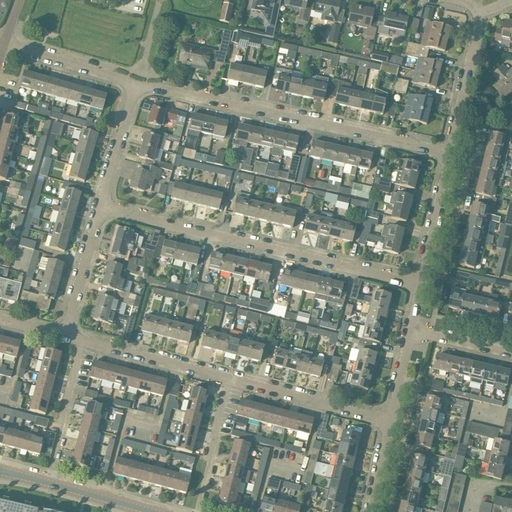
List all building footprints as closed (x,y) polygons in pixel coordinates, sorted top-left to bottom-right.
[(252,0),(252,1),(253,1),(252,10),(271,14),(269,27),(275,28),(278,16),(281,2),(275,1),(274,0),(252,0)] [(298,21),(307,23),(310,10),(305,9),(306,0),(286,0),(285,6),(300,10),(298,21)] [(340,3),(325,0),(317,0),(315,12),(335,17),(334,22),(341,24),(343,11),(338,10),(340,3)] [(223,4),(219,21),(228,24),(232,6),(223,4)] [(365,36),(374,38),(377,24),(371,22),(373,13),(363,11),(363,8),(352,6),(348,25),(367,29),(365,36)] [(424,19),(432,19),(433,8),(425,8),(424,19)] [(377,24),(374,38),(375,33),(388,35),(389,30),(405,33),(408,19),(400,18),(400,16),(385,13),(384,19),(379,18),(377,24)] [(410,31),(417,32),(420,20),(413,19),(410,31)] [(497,30),(494,41),(495,41),(495,39),(502,40),(511,42),(509,52),(511,52),(511,22),(506,21),(503,31),(497,30)] [(447,40),(450,28),(427,22),(424,34),(447,40)] [(332,24),(327,42),(336,44),(341,26),(332,24)] [(219,53),(226,54),(231,32),(224,31),(219,53)] [(248,42),(249,36),(241,35),(242,32),(235,31),(231,43),(239,44),(240,40),(248,42)] [(447,40),(424,34),(421,46),(408,43),(406,49),(428,54),(429,48),(444,52),(447,40)] [(180,61),(182,61),(181,63),(190,65),(190,63),(198,65),(197,68),(208,71),(213,51),(184,45),(180,61)] [(297,53),(298,47),(286,45),(285,51),(297,53)] [(309,56),(310,50),(298,47),(297,53),(309,56)] [(428,54),(406,49),(405,56),(418,59),(415,71),(438,76),(441,64),(426,60),(428,54)] [(321,59),(322,53),(310,50),(309,56),(320,59),(321,59)] [(322,53),(321,59),(331,61),(329,67),(336,68),(337,67),(339,57),(322,53)] [(357,61),(339,57),(337,67),(343,69),(344,64),(356,67),(357,61)] [(394,65),(394,66),(399,67),(401,67),(402,60),(396,59),(394,65)] [(368,69),(369,63),(357,61),(356,67),(359,67),(358,71),(367,73),(368,69)] [(369,63),(368,69),(380,72),(381,66),(369,63)] [(382,63),(381,66),(380,72),(391,74),(389,80),(395,81),(396,81),(396,79),(399,67),(394,66),(382,63)] [(227,80),(239,83),(243,68),(231,65),(227,80)] [(499,81),(493,86),(504,99),(511,91),(511,70),(509,73),(503,67),(494,75),(499,81)] [(243,68),(239,83),(251,86),(255,70),(243,68)] [(275,91),(288,94),(291,78),(290,78),(292,72),(275,69),(273,79),(278,81),(275,91)] [(255,70),(251,86),(263,89),(267,73),(255,70)] [(438,76),(415,71),(412,83),(435,89),(438,76)] [(32,91),(36,75),(24,72),(19,87),(32,91)] [(36,75),(32,91),(44,94),(48,79),(36,75)] [(303,81),(300,97),(312,99),(317,77),(316,77),(314,84),(303,81)] [(317,77),(312,99),(323,102),(327,86),(326,86),(328,80),(321,78),(317,77)] [(303,81),(291,78),(288,94),(300,97),(303,81)] [(48,79),(44,94),(55,97),(59,82),(48,79)] [(396,79),(396,81),(395,81),(395,85),(407,88),(409,82),(396,79)] [(67,101),(71,85),(59,82),(55,97),(67,101)] [(334,105),(347,107),(350,92),(351,85),(345,83),(339,82),(334,105)] [(83,89),(71,85),(67,101),(79,104),(83,89)] [(407,88),(395,85),(393,92),(406,95),(407,88)] [(83,89),(79,104),(90,107),(95,92),(83,89)] [(362,94),(359,110),(371,113),(374,98),(376,90),(374,97),(362,94)] [(376,90),(374,98),(371,113),(383,115),(387,94),(387,95),(376,90)] [(95,92),(90,107),(102,111),(107,95),(95,92)] [(350,92),(347,107),(359,110),(362,94),(350,92)] [(429,113),(431,108),(432,101),(409,95),(406,107),(429,113)] [(26,111),(28,105),(16,102),(14,107),(26,111)] [(388,116),(394,118),(397,105),(391,103),(388,116)] [(26,111),(38,114),(39,108),(28,105),(26,111)] [(429,113),(406,107),(403,119),(426,125),(429,113)] [(40,109),(39,108),(38,114),(49,118),(51,112),(40,109)] [(153,108),(148,123),(161,127),(163,118),(177,122),(179,113),(165,109),(165,111),(153,108)] [(2,128),(18,132),(20,124),(27,126),(30,116),(15,112),(13,117),(5,115),(4,121),(2,120),(0,126),(2,127),(2,128)] [(51,112),(49,118),(59,120),(61,121),(63,115),(51,112)] [(63,115),(61,121),(73,124),(75,118),(63,115)] [(188,130),(200,133),(204,117),(192,115),(188,130)] [(204,117),(200,133),(212,136),(216,120),(204,117)] [(75,118),(73,124),(83,127),(85,128),(86,122),(75,118)] [(216,120),(212,136),(225,139),(228,123),(216,120)] [(86,122),(85,128),(96,131),(98,125),(86,122)] [(235,141),(247,144),(251,128),(238,125),(235,141)] [(0,135),(0,140),(15,144),(18,132),(2,128),(0,135)] [(251,128),(247,144),(259,146),(262,131),(251,128)] [(79,143),(94,147),(98,135),(82,130),(79,143)] [(262,131),(259,146),(271,149),(274,133),(262,131)] [(274,133),(271,149),(283,152),(286,136),(274,133)] [(488,146),(503,150),(508,151),(510,146),(505,145),(507,137),(491,133),(488,146)] [(156,150),(156,149),(159,138),(145,134),(142,146),(156,150)] [(286,136),(283,152),(295,154),(299,139),(286,136)] [(15,144),(0,140),(0,153),(11,156),(15,144)] [(309,157),(321,160),(324,144),(312,142),(309,157)] [(75,155),(91,159),(94,147),(79,143),(75,155)] [(324,144),(321,160),(333,163),(336,147),(324,144)] [(162,152),(156,150),(142,146),(141,150),(139,150),(137,152),(137,154),(137,156),(139,157),(139,158),(146,160),(144,165),(154,168),(154,167),(162,170),(162,169),(171,172),(173,166),(159,162),(162,152)] [(503,150),(488,146),(485,158),(507,164),(508,163),(505,163),(507,158),(502,157),(503,150)] [(336,147),(333,163),(345,165),(349,150),(336,147)] [(349,150),(345,165),(357,168),(360,152),(349,150)] [(360,152),(357,168),(369,171),(373,155),(360,152)] [(0,166),(8,168),(11,156),(0,153),(0,166)] [(72,166),(87,171),(91,159),(75,155),(72,166)] [(300,158),(293,156),(287,181),(294,183),(300,158)] [(382,169),(382,168),(384,169),(386,158),(379,157),(377,168),(382,169)] [(297,183),(304,185),(309,160),(303,158),(297,183)] [(482,170),(505,175),(507,164),(485,158),(482,170)] [(417,178),(420,165),(404,161),(404,162),(400,160),(397,173),(417,178)] [(162,170),(154,168),(144,165),(144,166),(147,167),(145,173),(135,170),(130,189),(144,193),(146,185),(152,187),(154,179),(159,181),(162,170)] [(241,170),(250,173),(252,167),(243,165),(242,165),(241,170)] [(0,166),(0,179),(5,181),(8,168),(0,166)] [(72,166),(69,178),(84,182),(87,171),(72,166)] [(252,173),(264,176),(266,170),(254,167),(252,173)] [(382,169),(377,168),(374,178),(376,178),(374,185),(390,189),(392,182),(380,179),(382,169)] [(278,173),(266,170),(264,176),(277,179),(278,173)] [(479,182),(480,182),(495,186),(500,187),(502,180),(503,180),(505,175),(482,170),(479,182)] [(254,182),(256,177),(237,172),(234,182),(240,183),(241,179),(254,182)] [(417,178),(397,173),(394,184),(399,185),(398,186),(414,190),(417,178)] [(314,188),(324,190),(325,184),(316,181),(314,188)] [(495,186),(480,182),(479,182),(476,195),(492,198),(495,186)] [(171,199),(183,202),(187,186),(175,183),(171,199)] [(390,189),(374,185),(373,190),(389,193),(390,189)] [(187,186),(183,202),(195,205),(199,189),(187,186)] [(352,190),(351,196),(368,200),(371,188),(363,186),(361,192),(352,190)] [(77,206),(81,193),(66,189),(62,201),(77,206)] [(199,189),(195,205),(207,208),(210,192),(199,189)] [(316,191),(314,197),(324,199),(325,193),(316,191)] [(210,192),(207,208),(219,211),(223,195),(210,192)] [(336,202),(337,196),(325,193),(324,199),(336,202)] [(305,210),(310,207),(313,196),(307,194),(305,204),(304,210),(305,210)] [(389,205),(409,210),(409,208),(412,208),(413,203),(411,202),(412,197),(397,194),(394,206),(389,205)] [(232,214),(245,217),(248,201),(236,198),(232,214)] [(77,206),(62,201),(59,213),(74,218),(77,206)] [(248,201),(245,217),(256,220),(260,204),(248,201)] [(260,204),(256,220),(268,222),(272,207),(260,204)] [(486,220),(492,222),(492,221),(500,223),(501,218),(488,215),(489,208),(474,204),(471,217),(480,219),(486,220)] [(409,210),(389,205),(387,210),(393,211),(391,219),(406,223),(409,210)] [(272,207),(268,222),(280,225),(284,210),(272,207)] [(284,210),(280,225),(292,228),(296,213),(284,210)] [(366,217),(378,220),(380,214),(367,211),(366,217)] [(74,218),(59,213),(56,225),(71,229),(74,218)] [(304,231),(316,234),(321,213),(320,218),(308,216),(304,231)] [(321,213),(316,234),(328,237),(332,221),(325,220),(327,214),(321,213)] [(366,217),(365,222),(377,225),(378,220),(366,217)] [(480,231),(489,234),(492,222),(486,220),(480,219),(471,217),(471,219),(469,218),(467,223),(469,224),(469,227),(468,229),(480,231)] [(332,221),(328,237),(340,240),(344,224),(332,221)] [(344,224),(340,240),(352,243),(356,227),(344,224)] [(71,229),(56,225),(52,237),(68,241),(71,229)] [(401,243),(404,230),(389,226),(389,227),(384,225),(381,237),(386,239),(386,240),(401,243)] [(489,234),(480,231),(468,229),(468,231),(466,230),(464,236),(466,236),(465,241),(480,244),(486,246),(489,234)] [(118,230),(115,242),(134,248),(138,236),(118,230)] [(368,235),(361,234),(359,244),(365,246),(368,235)] [(68,241),(52,237),(49,248),(64,253),(68,241)] [(19,246),(34,250),(34,251),(34,250),(36,243),(21,239),(19,246)] [(146,244),(144,251),(154,253),(157,241),(151,239),(150,245),(146,244)] [(400,245),(401,243),(386,240),(382,252),(397,256),(398,253),(400,253),(401,248),(399,248),(400,245)] [(480,244),(465,241),(462,253),(478,256),(480,248),(480,244)] [(134,248),(115,242),(111,254),(125,258),(126,252),(133,254),(134,248)] [(176,245),(164,242),(162,249),(156,248),(153,258),(158,259),(161,257),(168,259),(166,264),(171,265),(176,245)] [(176,245),(171,265),(173,260),(185,263),(188,248),(176,245)] [(188,248),(185,263),(197,266),(200,250),(188,248)] [(29,268),(35,269),(38,258),(43,259),(44,253),(34,250),(34,251),(34,250),(29,268)] [(208,269),(220,272),(224,256),(212,253),(208,269)] [(476,264),(478,256),(462,253),(462,255),(460,254),(459,260),(461,260),(459,265),(475,269),(476,264)] [(224,256),(220,272),(232,274),(236,259),(224,256)] [(137,267),(137,266),(144,268),(146,262),(128,257),(126,263),(137,267)] [(236,259),(232,274),(244,277),(248,262),(236,259)] [(49,260),(45,272),(60,277),(64,264),(49,260)] [(504,263),(499,261),(496,274),(501,275),(504,263)] [(248,262),(244,277),(255,280),(259,264),(248,262)] [(127,281),(119,278),(122,267),(109,263),(105,275),(127,281)] [(137,267),(126,263),(124,270),(136,273),(137,267)] [(259,264),(255,280),(268,283),(272,267),(259,264)] [(35,269),(29,268),(26,279),(32,281),(35,269)] [(279,286),(292,289),(295,273),(283,270),(279,286)] [(60,277),(45,272),(42,284),(57,288),(60,277)] [(468,284),(469,279),(470,275),(458,272),(456,281),(468,284)] [(295,273),(292,289),(304,292),(307,276),(295,273)] [(127,281),(105,275),(102,287),(118,292),(116,296),(135,302),(136,296),(130,294),(130,293),(124,291),(127,281)] [(307,276),(304,292),(316,294),(319,279),(307,276)] [(32,281),(26,279),(22,291),(28,293),(32,281)] [(316,294),(327,297),(331,282),(319,279),(316,294)] [(6,280),(1,299),(2,297),(9,299),(8,301),(16,303),(21,284),(20,286),(13,284),(14,282),(6,280)] [(331,282),(327,297),(326,303),(343,307),(347,294),(341,293),(343,285),(331,282)] [(57,288),(42,284),(39,296),(51,300),(54,300),(57,288)] [(360,289),(352,287),(349,298),(351,299),(356,300),(360,289)] [(462,311),(465,296),(466,291),(454,288),(449,308),(462,311)] [(51,300),(39,296),(24,292),(23,292),(20,304),(48,312),(51,300)] [(388,308),(391,296),(373,292),(372,298),(365,296),(363,302),(370,304),(388,308)] [(486,317),(488,317),(488,319),(493,320),(494,318),(499,319),(502,304),(497,303),(499,296),(491,295),(490,301),(486,317)] [(135,302),(116,296),(115,300),(100,296),(96,308),(129,317),(117,313),(120,303),(133,307),(135,302)] [(474,314),(478,299),(465,296),(462,311),(474,314)] [(252,298),(249,309),(266,313),(269,302),(252,298)] [(486,317),(490,301),(478,299),(474,314),(486,317)] [(237,306),(247,309),(248,302),(239,300),(237,306)] [(287,307),(269,302),(266,313),(284,318),(285,312),(287,307)] [(367,316),(385,320),(388,308),(370,304),(367,316)] [(129,317),(96,308),(92,320),(113,326),(114,319),(127,323),(126,328),(133,330),(136,319),(129,317)] [(260,321),(261,313),(238,310),(237,318),(260,321)] [(297,315),(285,312),(284,318),(296,321),(297,315)] [(263,315),(262,321),(271,323),(272,318),(263,315)] [(308,324),(310,318),(298,315),(297,321),(308,324)] [(141,332),(153,335),(157,319),(145,316),(141,332)] [(385,320),(367,316),(365,328),(382,332),(385,320)] [(165,338),(169,322),(157,319),(153,335),(165,338)] [(307,326),(286,320),(285,328),(305,333),(307,326)] [(177,341),(181,325),(169,322),(165,338),(177,341)] [(181,325),(177,341),(189,344),(193,329),(181,325)] [(382,332),(365,328),(362,339),(360,339),(358,345),(371,348),(376,349),(378,344),(379,344),(382,332)] [(310,334),(330,336),(330,343),(337,344),(338,332),(310,329),(310,334)] [(200,347),(213,350),(217,335),(204,331),(200,347)] [(217,335),(213,350),(224,353),(228,338),(217,335)] [(0,337),(0,354),(4,355),(9,340),(0,337)] [(228,338),(224,353),(236,356),(240,341),(228,338)] [(9,340),(4,355),(16,359),(20,343),(9,340)] [(240,341),(236,356),(248,359),(252,344),(240,341)] [(26,344),(24,353),(30,355),(32,346),(26,344)] [(252,344),(248,359),(260,362),(264,347),(252,344)] [(371,348),(358,345),(357,350),(359,351),(356,363),(373,367),(376,355),(369,354),(371,348)] [(58,366),(61,354),(45,349),(42,362),(58,366)] [(288,353),(284,369),(296,372),(300,356),(293,355),(294,351),(289,349),(288,353)] [(272,365),(284,369),(288,353),(276,350),(272,365)] [(446,373),(450,357),(438,355),(433,375),(438,376),(439,371),(446,373)] [(300,356),(296,372),(308,375),(312,359),(300,356)] [(458,375),(462,360),(450,357),(446,373),(458,375)] [(312,359),(308,375),(320,378),(324,363),(312,359)] [(471,378),(474,363),(462,360),(458,375),(457,383),(462,384),(464,377),(471,378)] [(20,369),(25,371),(28,362),(22,361),(20,369)] [(58,366),(42,362),(39,374),(55,378),(58,366)] [(88,378),(102,382),(106,366),(92,363),(88,378)] [(373,367),(356,363),(353,375),(370,379),(373,367)] [(483,381),(486,366),(474,363),(471,378),(483,381)] [(6,370),(7,366),(2,365),(0,371),(0,374),(11,378),(13,372),(6,370)] [(106,366),(102,382),(114,385),(119,369),(106,366)] [(495,384),(498,368),(486,366),(483,381),(495,384)] [(511,372),(498,368),(495,384),(508,387),(511,372)] [(119,369),(114,385),(120,387),(119,393),(124,394),(126,388),(130,372),(119,369)] [(339,371),(337,370),(331,369),(328,380),(336,382),(339,371)] [(130,372),(126,388),(138,391),(143,376),(130,372)] [(370,379),(353,375),(347,373),(344,385),(368,391),(370,379)] [(55,378),(39,374),(36,386),(52,391),(55,378)] [(143,376),(138,391),(151,395),(155,379),(143,376)] [(155,379),(151,395),(162,398),(166,382),(155,379)] [(442,393),(443,388),(444,383),(432,380),(430,390),(442,393)] [(11,407),(19,408),(25,383),(18,381),(11,407)] [(169,396),(175,397),(177,397),(180,385),(173,383),(172,384),(169,395),(169,396)] [(52,391),(36,386),(33,399),(48,403),(52,391)] [(204,405),(207,393),(191,388),(188,401),(204,405)] [(97,401),(99,395),(98,395),(98,393),(86,390),(84,397),(97,401)] [(175,397),(169,396),(166,408),(172,410),(172,409),(177,410),(178,406),(177,401),(174,401),(175,398),(175,397)] [(440,414),(443,400),(428,397),(425,410),(440,414)] [(48,403),(33,399),(29,411),(45,415),(48,403)] [(461,419),(466,420),(470,403),(458,400),(457,406),(463,408),(461,419)] [(204,405),(188,401),(185,413),(201,417),(204,405)] [(236,417),(248,420),(252,404),(240,401),(236,417)] [(84,415),(100,419),(103,406),(88,402),(84,415)] [(252,404),(248,420),(260,423),(264,407),(252,404)] [(0,407),(0,417),(3,419),(4,415),(10,416),(9,421),(10,421),(12,411),(0,407)] [(264,407),(260,423),(273,426),(277,410),(264,407)] [(158,417),(159,411),(147,408),(145,413),(158,417)] [(172,410),(166,408),(163,417),(162,421),(168,422),(172,410)] [(277,410),(273,426),(285,429),(289,413),(277,410)] [(440,414),(425,410),(422,422),(443,427),(437,425),(440,414)] [(201,417),(185,413),(182,425),(198,430),(201,417)] [(289,413),(285,429),(297,433),(301,417),(289,413)] [(81,427),(97,432),(100,419),(84,415),(81,427)] [(37,417),(35,425),(47,428),(49,420),(37,417)] [(301,417),(297,433),(310,436),(314,420),(301,417)] [(161,424),(159,433),(165,434),(168,422),(162,421),(161,424)] [(316,438),(323,440),(327,424),(319,422),(316,438)] [(443,427),(422,422),(419,434),(434,438),(439,439),(440,434),(441,434),(443,427)] [(466,433),(470,434),(472,434),(474,423),(469,422),(466,433)] [(511,428),(511,423),(506,422),(504,431),(503,431),(503,434),(510,436),(511,428)] [(198,430),(182,425),(178,438),(194,442),(198,430)] [(78,440),(94,444),(97,432),(81,427),(78,440)] [(493,439),(496,429),(490,427),(487,438),(493,439)] [(7,430),(3,446),(15,449),(19,433),(7,430)] [(357,448),(360,436),(343,431),(340,444),(357,448)] [(19,433),(15,449),(28,452),(32,436),(19,433)] [(162,446),(165,434),(159,433),(156,444),(162,446)] [(470,434),(466,433),(463,445),(461,445),(461,446),(468,447),(467,446),(470,434)] [(434,438),(419,434),(416,446),(431,450),(434,438)] [(32,436),(28,452),(40,455),(44,439),(32,436)] [(194,442),(178,438),(175,451),(191,455),(194,442)] [(492,453),(507,457),(511,444),(489,439),(486,451),(492,452),(492,453)] [(75,452),(90,456),(94,444),(78,440),(75,452)] [(231,454),(247,458),(250,445),(234,441),(231,454)] [(312,450),(319,451),(322,443),(314,441),(312,450)] [(460,445),(455,443),(452,454),(446,453),(445,459),(456,461),(456,458),(460,445)] [(357,448),(340,444),(338,450),(330,448),(329,454),(337,456),(354,460),(357,448)] [(460,444),(460,445),(456,458),(465,460),(468,447),(461,446),(461,445),(460,444)] [(157,455),(159,449),(157,448),(155,448),(150,447),(149,452),(155,454),(157,455)] [(165,457),(167,452),(167,451),(159,449),(157,455),(165,457)] [(310,457),(317,459),(319,451),(312,450),(310,457)] [(75,452),(71,464),(87,468),(90,456),(75,452)] [(182,461),(183,455),(175,453),(173,459),(182,461)] [(266,463),(268,455),(262,453),(260,461),(266,463)] [(505,469),(507,457),(492,453),(489,465),(505,469)] [(243,470),(247,458),(231,454),(227,466),(243,470)] [(183,455),(182,461),(190,464),(191,458),(183,455)] [(414,455),(411,469),(426,472),(429,459),(414,455)] [(354,460),(337,456),(334,468),(351,472),(354,460)] [(465,460),(456,458),(456,461),(454,469),(462,471),(465,460)] [(129,462),(116,459),(112,475),(125,478),(129,462)] [(456,461),(445,459),(444,463),(450,465),(447,477),(452,479),(454,469),(456,461)] [(264,471),(266,463),(260,461),(258,469),(264,471)] [(129,462),(125,478),(137,481),(142,465),(129,462)] [(307,469),(314,471),(316,463),(309,462),(307,469)] [(103,463),(101,471),(107,473),(109,464),(103,463)] [(505,469),(489,465),(483,464),(481,475),(487,477),(486,477),(502,481),(505,469)] [(142,465),(137,481),(149,484),(154,468),(142,465)] [(243,470),(227,466),(224,478),(240,482),(243,470)] [(154,468),(149,484),(162,487),(166,472),(154,468)] [(351,472),(334,468),(331,479),(348,483),(351,472)] [(426,472),(411,469),(408,480),(423,484),(426,472)] [(166,472),(162,487),(174,491),(178,475),(166,472)] [(304,480),(311,482),(313,474),(306,473),(304,480)] [(455,480),(466,482),(467,477),(456,474),(455,480)] [(178,475),(174,491),(186,494),(190,478),(178,475)] [(240,482),(224,478),(221,490),(237,494),(240,482)] [(260,487),(262,480),(256,478),(254,486),(260,487)] [(268,478),(266,488),(275,490),(278,481),(268,478)] [(348,483),(331,479),(328,491),(346,495),(348,483)] [(423,484),(408,480),(405,493),(420,496),(423,484)] [(466,482),(455,480),(454,485),(464,488),(466,482)] [(287,482),(284,492),(297,496),(300,485),(287,482)] [(258,495),(260,487),(254,486),(252,493),(258,495)] [(312,491),(305,489),(303,497),(310,498),(312,491)] [(237,494),(221,490),(218,502),(234,507),(237,494)] [(346,495),(328,491),(325,502),(343,507),(346,495)] [(420,496),(405,493),(402,504),(417,508),(420,496)] [(272,511),(276,501),(263,497),(259,511),(272,511)] [(303,497),(301,504),(308,506),(310,498),(303,497)] [(507,511),(510,502),(497,499),(493,511),(507,511)] [(0,511),(44,511),(43,511),(37,511),(38,511),(0,501),(0,511)] [(276,501),(272,511),(286,511),(288,504),(276,501)] [(249,502),(247,510),(253,511),(255,504),(249,502)] [(341,511),(343,507),(325,502),(323,511),(341,511)] [(481,508),(492,510),(493,505),(482,502),(481,508)]
